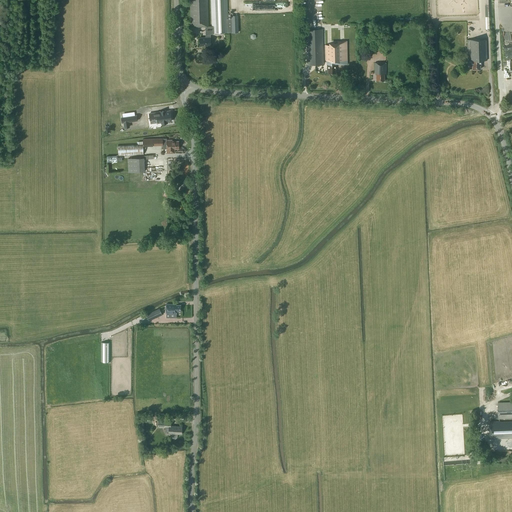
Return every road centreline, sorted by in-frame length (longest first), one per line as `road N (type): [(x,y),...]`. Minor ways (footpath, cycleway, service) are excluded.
road 1 (unclassified): [(191,511),(194,146),(183,98)]
road 2 (tertiary): [(511,179),(498,126),(474,106),(194,86)]
